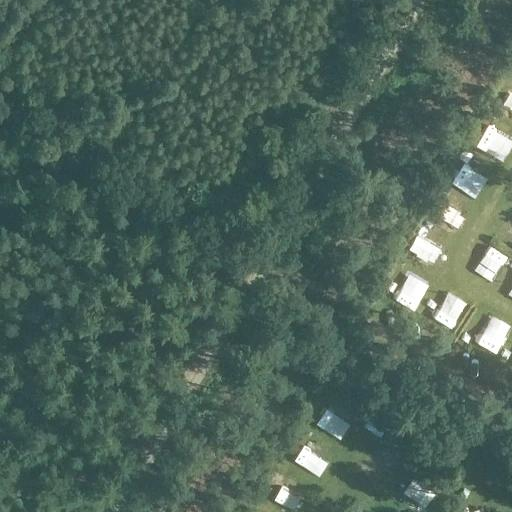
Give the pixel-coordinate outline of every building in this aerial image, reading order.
[(511,91),(508,89),(491,110),(506,121),(511,113),(511,91)] [(492,163),(504,141),(482,129),(470,152),(492,163)] [(458,191),(468,172),(456,167),(446,186),(458,191)] [(454,235),(461,218),(432,207),(426,225),(454,235)] [(511,248),(511,219),(508,217),(495,239),(511,248)] [(411,252),(436,269),(446,255),(421,237),(411,252)] [(487,349),(498,339),(489,330),(478,340),(487,349)] [(314,425),(334,435),(342,418),(323,408),(314,425)] [(298,447),(289,461),(310,474),(319,460),(298,447)] [(472,486),(490,492),(499,467),(481,460),(472,486)] [(285,506),(293,493),(276,483),(268,497),(285,506)]
